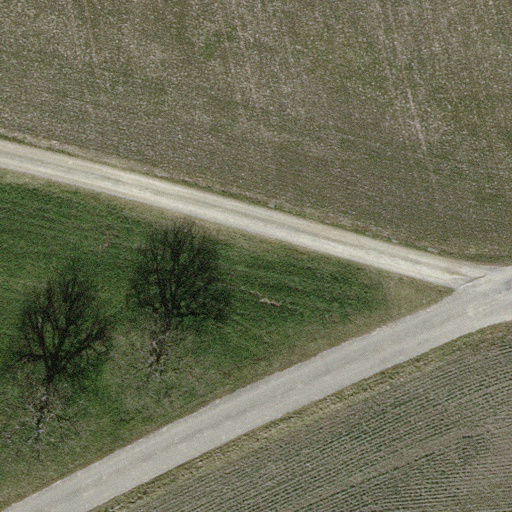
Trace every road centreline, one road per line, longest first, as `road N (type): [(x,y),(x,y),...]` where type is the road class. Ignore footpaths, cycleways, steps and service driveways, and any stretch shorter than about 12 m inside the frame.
road 1 (track): [(511,289),(0,164)]
road 2 (residential): [(511,289),(281,388),(49,511)]
